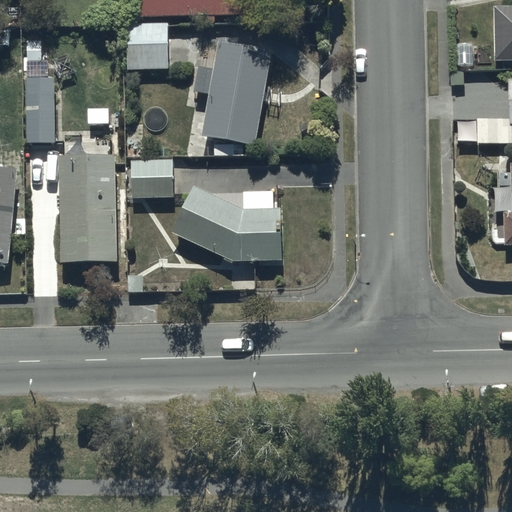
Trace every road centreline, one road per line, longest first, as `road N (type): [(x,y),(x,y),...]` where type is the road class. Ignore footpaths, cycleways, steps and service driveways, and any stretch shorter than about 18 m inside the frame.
road 1 (tertiary): [(0,362),(402,351)]
road 2 (residential): [(402,351),(389,0)]
